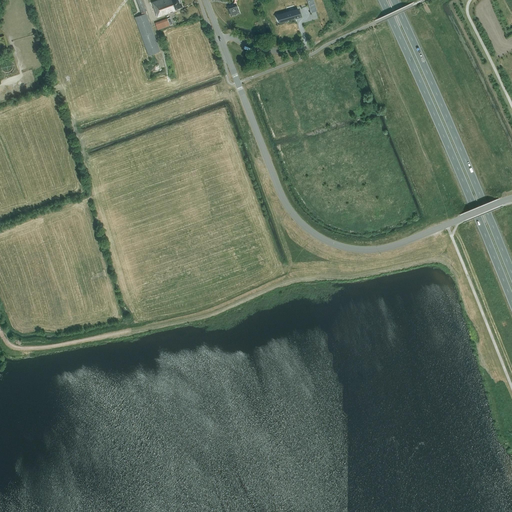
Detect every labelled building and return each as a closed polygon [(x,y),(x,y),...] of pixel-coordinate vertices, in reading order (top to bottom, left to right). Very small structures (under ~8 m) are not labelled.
[(160,51),(152,28),(145,11),(146,10),(142,0),(136,0),(142,14),(134,17),(139,28),(148,55),(160,51)] [(156,0),(152,2),(157,17),(176,10),(175,9),(182,7),(179,0),(156,0)] [(236,4),(228,7),(230,13),(231,15),(239,13),(238,10),(236,4)] [(298,9),(280,14),(282,21),(287,20),(293,18),(300,16),(298,9)] [(157,30),(162,28),(170,25),(167,19),(155,23),(156,28),(157,30)]
